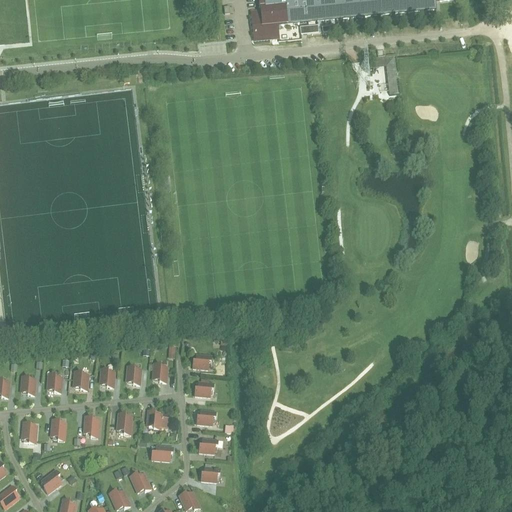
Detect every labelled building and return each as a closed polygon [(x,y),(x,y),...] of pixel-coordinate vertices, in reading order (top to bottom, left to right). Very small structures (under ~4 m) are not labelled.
[(260,0),(259,0),(260,13),(251,14),(254,42),(278,40),(277,26),(436,10),(434,0),(438,0),(439,2),(455,0),(454,0),(260,0)] [(318,27),(300,28),(301,36),(318,34),(318,27)] [(211,365),(211,358),(196,357),(196,364),(193,363),(192,370),(208,372),(208,365),(211,365)] [(161,367),(154,366),(152,381),(159,382),(159,384),(166,385),(167,370),(160,369),(161,367)] [(134,369),(127,368),(126,384),(133,384),(133,387),(140,387),(141,372),(134,372),(134,369)] [(108,372),(101,371),(100,386),(107,387),(106,389),(113,390),(115,375),(108,374),(108,372)] [(82,374),(75,374),(73,389),(80,389),(80,392),(87,393),(88,377),(81,377),(82,374)] [(48,376),(47,391),(54,392),(54,394),(61,395),(62,380),(55,379),(55,377),(48,376)] [(22,379),(21,394),(28,394),(27,397),(34,398),(36,382),(29,382),(29,379),(22,379)] [(0,381),(0,396),(1,397),(1,399),(8,400),(9,385),(2,384),(3,382),(0,381)] [(195,391),(195,398),(210,399),(211,392),(213,392),(214,386),(198,384),(198,391),(195,391)] [(215,421),(215,414),(200,412),(200,419),(197,419),(197,426),(212,428),(212,421),(215,421)] [(148,413),(147,428),(153,429),(153,431),(160,432),(160,429),(168,430),(170,419),(162,418),(162,417),(155,416),(155,413),(148,413)] [(125,416),(118,415),(117,432),(124,433),(123,436),(130,437),(132,419),(125,419),(125,416)] [(92,419),(85,419),(84,435),(91,436),(90,439),(97,440),(99,422),(92,422),(92,419)] [(59,423),(52,422),(51,438),(58,439),(57,443),(64,443),(66,426),(59,425),(59,423)] [(30,425),(23,425),(22,441),(29,442),(28,445),(35,446),(37,428),(30,428),(30,425)] [(222,450),(222,443),(218,443),(218,442),(202,441),(202,448),(199,448),(199,455),(214,456),(215,449),(222,450)] [(172,456),(173,449),(156,449),(156,456),(152,455),(152,462),(169,463),(170,456),(172,456)] [(219,478),(220,471),(205,469),(204,476),(201,476),(201,483),(216,484),(217,478),(219,478)] [(44,489),(48,495),(61,485),(57,479),(60,477),(56,471),(42,482),(46,488),(44,489)] [(144,493),(150,490),(144,475),(137,478),(136,474),(129,477),(137,493),(143,490),(144,493)] [(16,494),(12,489),(0,497),(0,499),(3,504),(0,506),(4,511),(19,501),(14,496),(16,494)] [(123,510),(130,507),(123,492),(116,495),(115,492),(109,495),(116,511),(122,508),(123,510)] [(185,495),(179,498),(185,511),(187,511),(192,510),(193,511),(196,511),(200,510),(193,494),(186,497),(185,495)] [(74,511),(76,507),(69,506),(69,502),(63,501),(60,511),(74,511)]
